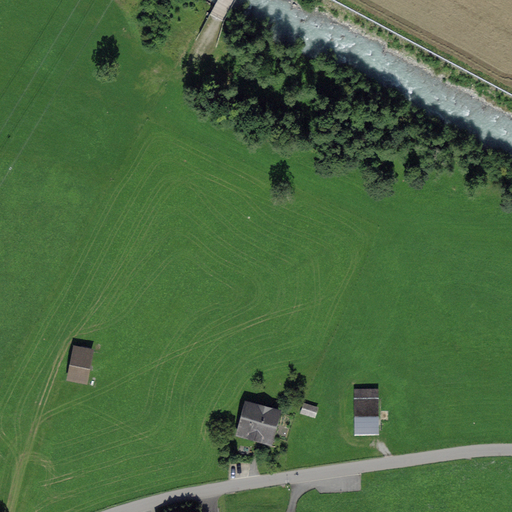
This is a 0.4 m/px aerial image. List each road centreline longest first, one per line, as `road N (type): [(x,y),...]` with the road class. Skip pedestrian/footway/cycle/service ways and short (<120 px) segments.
road 1 (unknown): [(511,244),(377,219),(96,95),(48,38),(0,15)]
road 2 (residential): [(511,449),(252,481),(113,511)]
road 3 (track): [(64,347),(20,511)]
